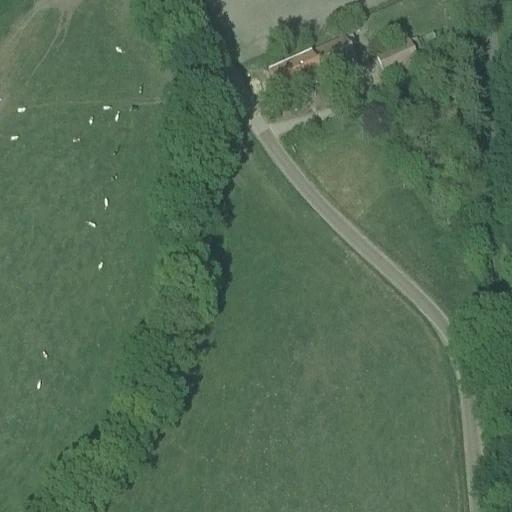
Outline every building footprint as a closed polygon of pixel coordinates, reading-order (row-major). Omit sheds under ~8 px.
[(309,57),(320,83),(355,67),(343,41),(309,57)] [(415,41),(408,44),(413,55),(420,52),(415,41)] [(413,55),(408,44),(373,58),(384,83),(418,68),(413,55)] [(309,57),(267,76),(279,102),(320,83),(309,57)] [(424,198),(431,208),(451,192),(443,183),(424,198)] [(463,215),(451,224),(458,233),(470,223),(463,215)]
